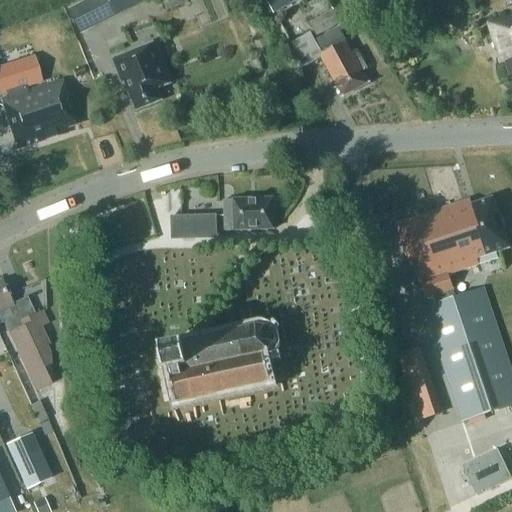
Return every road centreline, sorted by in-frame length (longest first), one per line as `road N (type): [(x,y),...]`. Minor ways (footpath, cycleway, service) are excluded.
road 1 (unclassified): [(0,231),(108,187),(303,147)]
road 2 (residential): [(303,147),(511,135)]
